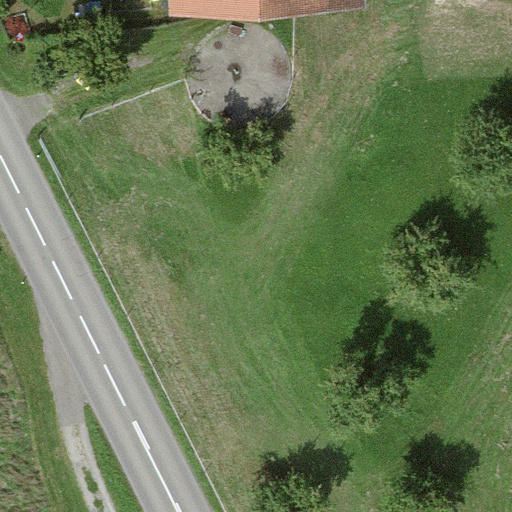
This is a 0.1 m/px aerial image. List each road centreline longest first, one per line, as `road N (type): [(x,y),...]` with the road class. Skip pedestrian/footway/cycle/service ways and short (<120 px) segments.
road 1 (tertiary): [(180,511),(0,150)]
road 2 (track): [(106,511),(75,423),(73,297)]
